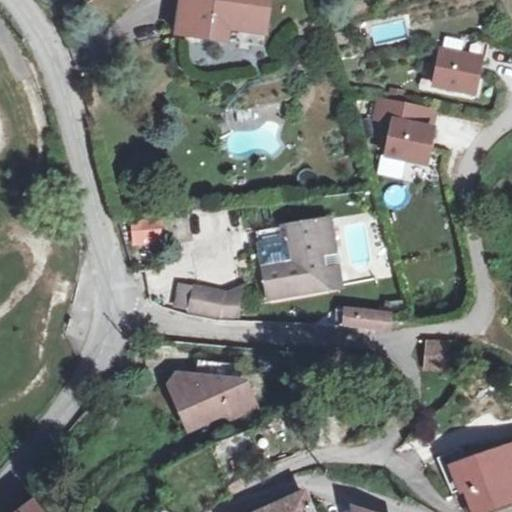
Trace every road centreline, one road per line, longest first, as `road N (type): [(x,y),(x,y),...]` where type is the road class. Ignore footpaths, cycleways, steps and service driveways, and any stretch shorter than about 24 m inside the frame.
road 1 (residential): [(376,449),(411,405),(414,383),(396,351),(342,337),(181,326),(112,296)]
road 2 (tertiary): [(17,0),(70,103),(102,221),(112,296)]
road 3 (tertiary): [(112,296),(100,356),(0,493)]
road 4 (residential): [(280,493),(331,487),(400,511)]
road 5 (residential): [(376,449),(283,471),(274,481),(280,493)]
